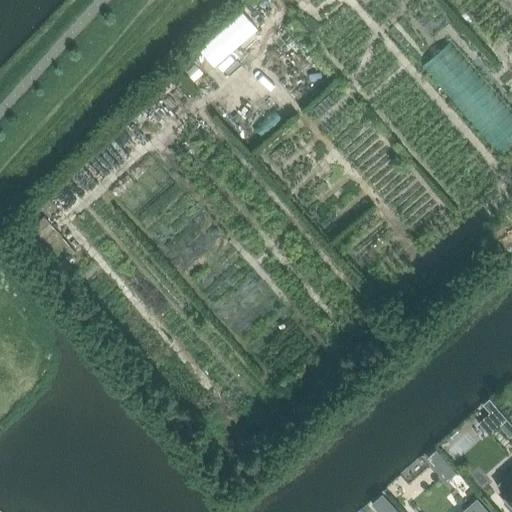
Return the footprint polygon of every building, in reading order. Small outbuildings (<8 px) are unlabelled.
[(193,80),(201,72),(194,64),(186,71),(193,80)] [(489,398),(482,404),(486,409),(489,413),(496,407),(493,403),(489,398)] [(511,425),(506,419),(499,425),(509,437),(511,434),(511,425)] [(450,467),(440,474),(446,480),(455,473),(450,467)] [(466,510),(463,511),(486,511),(476,501),(466,510)]
